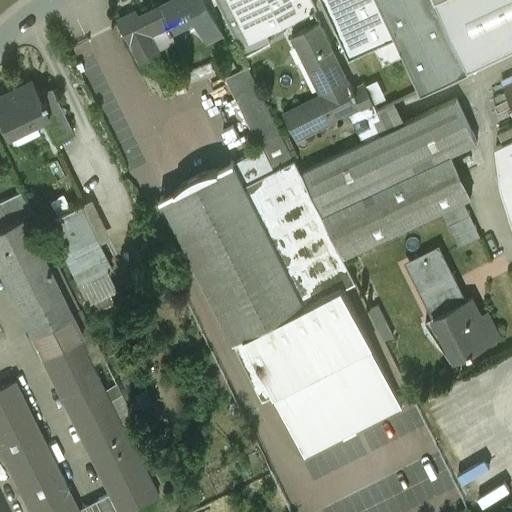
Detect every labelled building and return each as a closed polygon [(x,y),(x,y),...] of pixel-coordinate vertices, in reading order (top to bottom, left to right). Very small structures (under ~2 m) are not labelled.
[(173,0),(140,17),(138,11),(120,20),(131,43),(168,24),(173,32),(176,31),(174,28),(195,17),(207,41),(223,33),(210,7),(206,0),(173,0)] [(251,41),(230,0),(221,0),(218,2),(219,3),(245,56),(271,41),(267,33),(251,41)] [(311,0),(230,0),(251,41),(267,33),(316,8),(311,0)] [(406,54),(381,0),(326,0),(351,53),(374,42),(384,64),(406,54)] [(381,0),(406,54),(423,89),(470,67),(439,0),(381,0)] [(511,0),(439,0),(470,67),(511,47),(511,0)] [(345,74),(331,47),(332,46),(320,21),(292,35),(322,95),(285,113),(297,138),(350,112),(362,106),(353,87),(346,73),(345,74)] [(219,62),(171,82),(174,89),(222,69),(219,62)] [(294,160),(248,68),(228,78),(263,148),(274,170),(294,160)] [(55,93),(42,100),(32,80),(7,93),(6,91),(0,94),(0,118),(6,131),(33,118),(35,122),(43,118),(55,141),(74,132),(55,93)] [(381,118),(365,82),(353,87),(362,106),(350,112),(364,142),(382,134),(382,133),(376,121),(381,118)] [(382,133),(382,134),(364,142),(302,171),(324,216),(324,217),(435,163),(436,162),(444,158),(477,143),(480,142),(457,96),(382,133)] [(477,143),(444,158),(453,179),(486,164),(477,143)] [(263,148),(235,162),(234,161),(220,168),(212,169),(206,171),(201,172),(196,175),(189,178),(184,182),(179,186),(176,190),(161,197),(263,401),(372,346),(373,346),(343,288),(357,282),(344,256),(343,255),(324,217),(324,216),(302,171),(295,159),(295,160),(294,160),(274,170),(263,148)] [(435,163),(324,217),(343,255),(344,256),(455,200),(436,162),(435,163)] [(22,189),(0,200),(0,203),(9,223),(23,216),(32,211),(22,189)] [(0,203),(0,227),(9,223),(0,203)] [(73,208),(48,221),(67,259),(91,246),(73,208)] [(9,223),(0,227),(0,267),(21,310),(60,290),(23,216),(9,223)] [(91,246),(67,259),(79,284),(107,271),(112,268),(99,242),(91,246)] [(437,248),(410,262),(436,314),(463,300),(437,248)] [(107,271),(79,284),(88,302),(116,289),(107,271)] [(472,296),(463,300),(436,314),(435,315),(456,358),(469,352),(470,353),(474,351),(473,350),(499,337),(492,321),(486,324),(472,296)] [(376,342),(394,335),(381,301),(363,308),(376,342)] [(122,511),(158,494),(80,336),(40,355),(55,383),(109,494),(118,511),(122,511)] [(372,346),(275,395),(306,456),(403,407),(372,346)] [(13,378),(0,385),(0,447),(4,455),(42,436),(13,378)] [(80,511),(42,436),(4,455),(31,511),(80,511)] [(118,511),(109,494),(99,499),(104,511),(118,511)]
